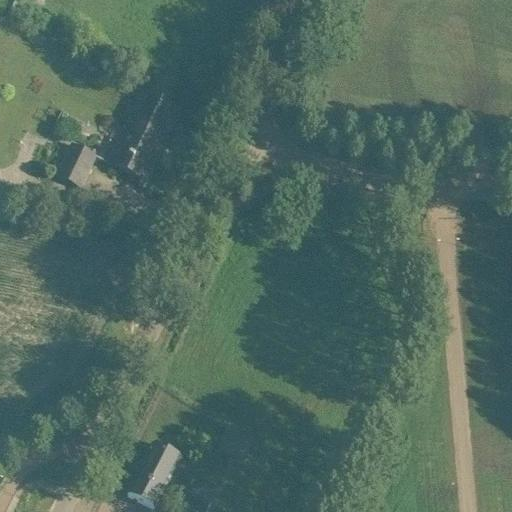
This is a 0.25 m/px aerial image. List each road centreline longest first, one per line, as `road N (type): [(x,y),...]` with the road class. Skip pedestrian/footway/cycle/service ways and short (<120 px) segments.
road 1 (unclassified): [(60,511),(247,135)]
road 2 (track): [(442,188),(467,511)]
road 3 (unclassified): [(511,191),(353,182),(247,135)]
road 4 (unclassified): [(247,135),(316,0)]
